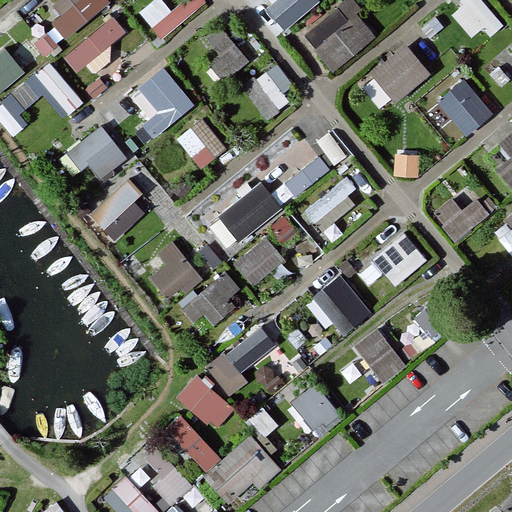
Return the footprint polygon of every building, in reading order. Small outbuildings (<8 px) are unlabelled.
[(56,0),(54,2),(62,12),(52,20),(66,37),(112,0),(111,0),(56,0)] [(161,0),(155,0),(140,13),(160,38),(205,1),(203,0),(185,0),(171,12),(161,0)] [(315,0),(280,0),(268,10),(285,29),(317,1),(315,0)] [(351,0),(345,0),(302,37),(333,72),(373,38),(355,16),(361,11),(351,0)] [(480,0),(461,0),(459,2),(464,6),(452,15),(471,38),(482,29),(489,37),(503,26),(480,0)] [(113,14),(66,55),(78,69),(85,63),(93,72),(110,59),(111,41),(127,29),(113,14)] [(435,17),(422,28),(429,36),(442,26),(435,17)] [(221,23),(206,35),(222,52),(209,63),(224,81),(251,58),(221,23)] [(48,32),(36,42),(45,53),(58,43),(48,32)] [(28,42),(17,51),(26,62),(37,53),(28,42)] [(406,46),(372,74),(384,89),(395,102),(430,74),(406,46)] [(5,51),(0,54),(0,89),(22,71),(5,51)] [(254,75),(242,84),(266,116),(289,99),(283,91),(294,83),(278,61),(256,77),(254,75)] [(42,94),(62,118),(82,102),(49,62),(1,102),(2,104),(0,106),(0,120),(13,137),(28,124),(19,113),(42,94)] [(498,67),(489,74),(500,87),(509,80),(498,67)] [(193,106),(163,69),(138,89),(158,113),(142,125),(153,139),(193,106)] [(100,76),(86,87),(94,96),(107,85),(100,76)] [(464,81),(439,102),(467,135),(491,114),(464,81)] [(203,119),(177,139),(200,168),(226,148),(203,119)] [(334,126),(321,133),(335,159),(347,152),(334,126)] [(101,127),(67,154),(80,170),(89,162),(100,177),(125,157),(101,127)] [(511,130),(499,141),(510,155),(496,167),(511,186),(511,130)] [(510,155),(499,141),(485,154),(496,167),(510,155)] [(262,182),(219,216),(222,219),(212,227),(228,246),(237,239),(239,242),(331,169),(320,156),(272,194),(262,182)] [(406,159),(400,158),(399,175),(413,176),(414,159),(406,159)] [(346,178),(305,212),(321,231),(353,205),(346,197),(355,189),(346,178)] [(177,190),(185,196),(193,184),(185,179),(177,190)] [(128,180),(92,215),(115,239),(142,213),(130,202),(140,193),(128,180)] [(451,199),(433,213),(454,240),(488,215),(481,205),(477,199),(461,212),(451,199)] [(489,199),(481,205),(488,215),(497,208),(489,199)] [(285,214),(270,226),(283,242),(298,230),(285,214)] [(404,234),(373,259),(394,286),(425,261),(404,234)] [(266,239),(237,264),(254,284),(283,260),(266,239)] [(172,242),(157,254),(167,266),(152,278),(167,297),(181,287),(186,293),(202,280),(172,242)] [(347,260),(340,266),(347,275),(355,269),(347,260)] [(225,272),(182,310),(194,323),(204,314),(215,325),(235,308),(229,301),(242,291),(225,272)] [(341,277),(314,298),(343,335),(370,313),(341,277)] [(428,308),(416,318),(432,338),(444,328),(428,308)] [(376,328),(354,346),(382,381),(418,353),(410,342),(396,353),(376,328)] [(234,348),(208,369),(228,395),(244,382),(236,372),(273,344),(263,332),(237,353),(234,348)] [(326,335),(314,345),(320,353),(333,343),(326,335)] [(301,356),(293,362),(300,370),(307,364),(301,356)] [(264,364),(257,370),(257,379),(266,383),(273,377),(273,368),(264,364)] [(198,373),(177,395),(207,423),(210,419),(219,425),(234,406),(210,385),(213,381),(205,374),(202,378),(198,373)] [(279,375),(266,386),(273,393),(285,382),(279,375)] [(315,385),(291,404),(313,431),(323,423),(325,427),(340,415),(315,385)] [(263,389),(254,396),(259,401),(267,395),(263,389)] [(261,406),(249,417),(265,434),(277,423),(261,406)] [(181,412),(166,424),(207,470),(221,457),(181,412)] [(252,433),(204,473),(229,502),(277,463),(252,433)] [(193,484),(158,443),(145,454),(164,476),(154,484),(164,495),(154,503),(162,511),(173,504),(193,484)] [(154,503),(125,473),(103,494),(120,511),(162,511),(154,503)] [(66,511),(57,500),(40,511),(66,511)]
